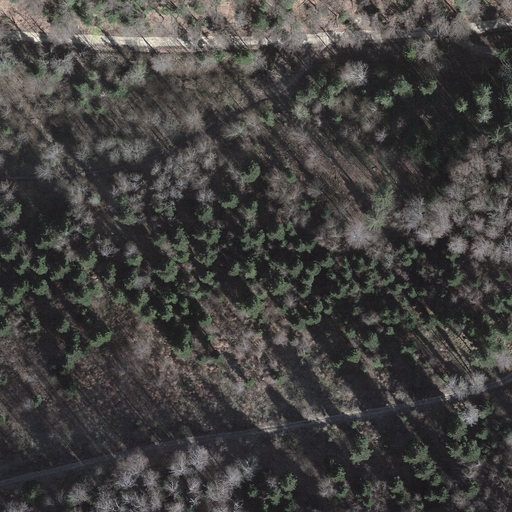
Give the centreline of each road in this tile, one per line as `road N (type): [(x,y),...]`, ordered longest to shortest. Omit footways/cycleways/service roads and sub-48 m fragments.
road 1 (track): [(511,374),(453,393),(41,466),(0,482)]
road 2 (track): [(0,35),(196,44),(511,26)]
road 3 (track): [(323,37),(279,88),(173,145),(134,160),(0,172)]
